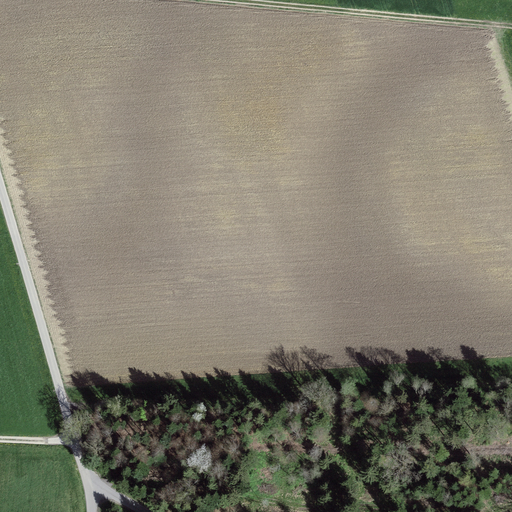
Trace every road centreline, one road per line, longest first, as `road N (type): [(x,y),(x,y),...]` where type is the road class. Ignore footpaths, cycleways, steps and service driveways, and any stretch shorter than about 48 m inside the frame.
road 1 (unclassified): [(0,183),(89,481)]
road 2 (track): [(245,0),(511,24)]
